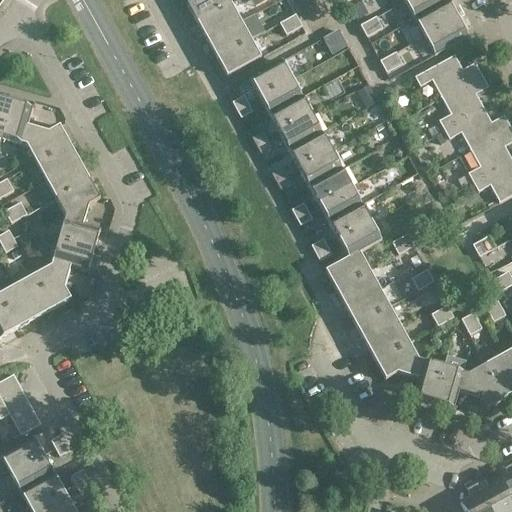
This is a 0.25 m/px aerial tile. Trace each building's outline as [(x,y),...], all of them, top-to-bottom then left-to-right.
[(197,0),(186,6),(196,24),(230,6),(227,0),(197,0)] [(448,3),(446,0),(411,0),(404,4),(414,22),(448,3)] [(458,21),(448,3),(414,22),(424,40),(458,21)] [(240,24),(230,6),(196,24),(206,43),(240,24)] [(302,29),(295,17),(287,21),(294,34),(302,29)] [(375,19),(367,24),(374,36),(382,31),(375,19)] [(294,34),(287,21),(279,26),(286,38),(294,34)] [(468,38),(458,21),(424,40),(434,58),(468,38)] [(250,42),(240,24),(206,43),(216,61),(250,42)] [(374,36),(367,24),(359,28),(366,40),(374,36)] [(338,32),(323,40),(331,55),(346,47),(338,32)] [(261,60),(250,42),(216,61),(226,79),(261,60)] [(395,56),(387,60),(394,71),(401,67),(395,56)] [(462,73),(454,58),(414,80),(419,90),(431,84),(441,101),(480,78),(474,66),(462,73)] [(394,71),(387,60),(379,64),(386,76),(394,71)] [(292,81),(282,63),(249,81),(259,100),(292,81)] [(487,90),(480,78),(441,101),(450,118),(438,125),(443,134),(483,111),(475,96),(487,90)] [(301,100),(292,81),(259,100),(269,118),(301,100)] [(374,97),(363,103),(366,109),(377,103),(374,97)] [(243,98),(231,105),(236,113),(248,106),(243,98)] [(311,118),(301,100),(269,118),(279,136),(311,118)] [(0,101),(0,141),(1,141),(11,105),(0,101)] [(32,111),(11,105),(1,141),(21,147),(27,128),(32,111)] [(252,114),(248,106),(236,113),(240,121),(252,114)] [(404,120),(407,113),(399,109),(395,115),(404,120)] [(491,125),(483,111),(443,134),(448,143),(461,136),(470,153),(510,131),(504,119),(491,125)] [(321,136),(311,118),(279,136),(289,154),(321,136)] [(48,134),(27,128),(21,147),(25,148),(35,165),(69,146),(59,128),(48,134)] [(511,145),(511,134),(510,131),(470,153),(479,170),(468,177),(472,186),(511,163),(504,149),(511,145)] [(263,134),(251,141),(255,149),(268,142),(263,134)] [(331,154),(321,136),(289,154),(298,172),(331,154)] [(272,150),(268,142),(255,149),(260,157),(272,150)] [(80,165),(69,146),(35,165),(45,183),(80,165)] [(341,172),(331,154),(298,172),(308,190),(341,172)] [(511,163),(472,186),(477,195),(490,188),(499,205),(511,197),(511,163)] [(90,183),(80,165),(45,183),(55,202),(90,183)] [(283,170),(271,177),(275,185),(287,178),(283,170)] [(351,190),(341,172),(308,190),(318,208),(351,190)] [(292,187),(287,178),(275,185),(280,193),(292,187)] [(7,182),(0,185),(0,188),(5,198),(13,194),(7,182)] [(100,201),(90,183),(55,202),(65,219),(64,222),(82,228),(88,208),(100,201)] [(361,208),(351,190),(318,208),(328,226),(361,208)] [(20,206),(12,210),(19,222),(26,217),(20,206)] [(303,207),(291,213),(295,221),(307,214),(303,207)] [(371,226),(361,208),(328,226),(338,244),(371,226)] [(19,222),(12,210),(4,214),(10,226),(19,222)] [(311,222),(307,214),(295,221),(299,228),(311,222)] [(100,233),(82,228),(64,222),(58,243),(93,254),(100,233)] [(381,244),(371,226),(338,244),(347,261),(348,262),(359,255),(359,256),(381,244)] [(12,241),(8,233),(0,237),(0,247),(0,248),(12,241)] [(413,249),(407,237),(399,241),(405,253),(413,249)] [(487,238),(479,243),(486,255),(494,251),(487,238)] [(17,249),(12,241),(0,248),(5,255),(17,249)] [(405,253),(399,241),(391,246),(398,257),(405,253)] [(323,242),(311,249),(315,257),(327,250),(323,242)] [(93,254),(58,243),(51,264),(70,269),(87,274),(93,254)] [(486,255),(479,243),(471,247),(478,259),(486,255)] [(331,258),(327,250),(315,257),(319,264),(331,258)] [(17,253),(11,256),(14,261),(20,258),(17,253)] [(348,262),(347,261),(324,274),(334,292),(369,273),(359,256),(359,255),(348,262)] [(415,258),(409,261),(414,270),(420,267),(415,258)] [(70,269),(51,264),(50,268),(33,277),(52,312),(70,302),(64,290),(70,269)] [(433,284),(426,272),(418,277),(425,288),(433,284)] [(379,291),(369,273),(334,292),(344,310),(379,291)] [(511,283),(506,274),(498,278),(505,290),(511,286),(511,283)] [(52,312),(33,277),(15,288),(34,322),(52,312)] [(425,288),(418,277),(411,282),(417,293),(425,288)] [(505,290),(498,278),(491,282),(497,295),(505,290)] [(34,322),(15,288),(0,296),(0,303),(16,332),(34,322)] [(389,309),(379,291),(344,310),(354,328),(389,309)] [(500,310),(496,302),(484,309),(488,317),(500,310)] [(0,340),(16,332),(0,303),(0,340)] [(453,320),(446,308),(439,312),(445,324),(453,320)] [(399,327),(389,309),(354,328),(364,346),(399,327)] [(504,318),(500,310),(488,317),(493,325),(504,318)] [(445,324),(439,312),(430,317),(437,328),(445,324)] [(476,323),(472,315),(460,322),(465,330),(476,323)] [(481,331),(476,323),(465,330),(469,338),(481,331)] [(409,346),(399,327),(364,346),(374,364),(409,346)] [(418,361),(409,346),(374,364),(384,383),(396,376),(416,382),(421,363),(418,361)] [(511,351),(503,357),(511,373),(511,351)] [(511,395),(511,373),(503,357),(485,366),(504,400),(511,395)] [(443,369),(421,363),(416,382),(411,399),(432,405),(443,369)] [(504,400),(485,366),(468,376),(464,375),(458,394),(479,400),(485,411),(504,400)] [(464,375),(443,369),(432,405),(453,411),(458,394),(464,375)] [(0,397),(19,387),(13,378),(0,384),(0,397)] [(24,397),(19,387),(0,397),(0,400),(4,408),(24,397)] [(30,407),(24,397),(4,408),(9,417),(9,418),(30,407)] [(0,421),(1,422),(9,417),(4,408),(0,400),(0,421)] [(35,417),(30,407),(9,418),(15,428),(35,417)] [(41,427),(35,417),(15,428),(20,438),(41,427)] [(67,445),(63,437),(51,443),(55,451),(67,445)] [(44,457),(34,438),(0,457),(0,458),(9,476),(44,457)] [(71,453),(67,445),(55,451),(60,459),(71,453)] [(54,475),(44,457),(9,476),(19,494),(54,475)] [(511,464),(511,462),(502,467),(507,479),(497,484),(511,510),(511,464)] [(87,480),(82,472),(71,479),(75,487),(87,480)] [(64,493),(54,475),(19,494),(29,511),(64,493)] [(487,490),(481,479),(472,483),(487,511),(511,511),(511,510),(497,484),(487,490)] [(91,488),(87,480),(75,487),(79,495),(91,488)] [(487,511),(472,483),(464,488),(470,499),(459,505),(463,511),(487,511)] [(71,511),(74,511),(64,493),(29,511),(71,511)]
